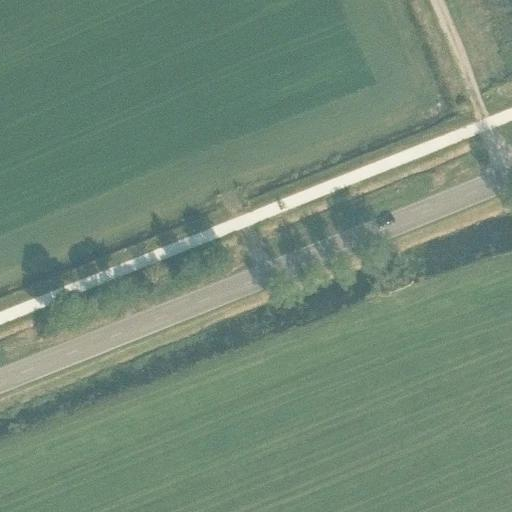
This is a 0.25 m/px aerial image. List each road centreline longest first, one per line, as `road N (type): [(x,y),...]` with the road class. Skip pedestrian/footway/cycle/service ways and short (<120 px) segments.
road 1 (secondary): [(0,381),(511,177)]
road 2 (track): [(435,0),(506,179)]
